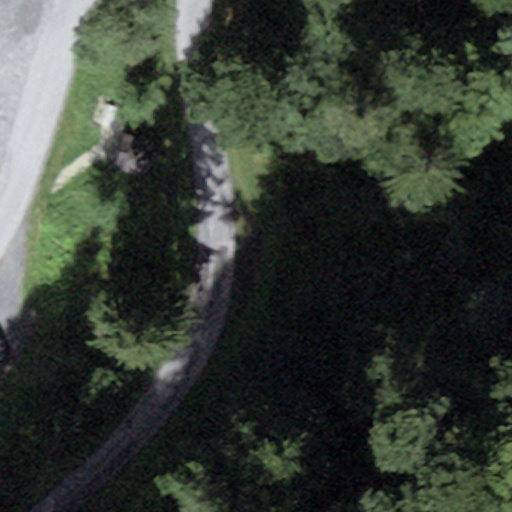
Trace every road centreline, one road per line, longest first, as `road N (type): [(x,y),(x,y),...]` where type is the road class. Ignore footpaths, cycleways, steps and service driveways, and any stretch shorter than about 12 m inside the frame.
road 1 (unclassified): [(49,511),(148,417),(181,367),(209,299),(220,228),(195,0)]
road 2 (unclassified): [(0,205),(60,0)]
